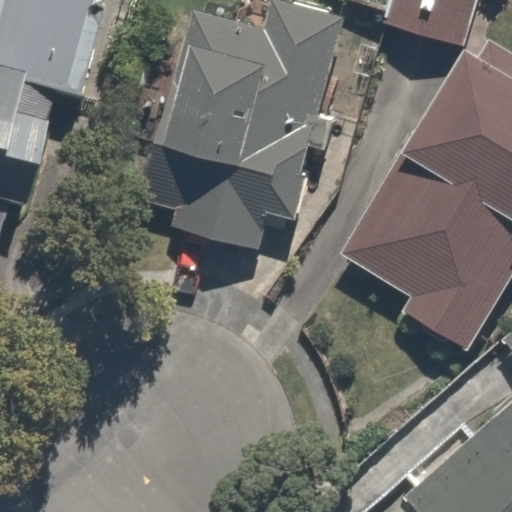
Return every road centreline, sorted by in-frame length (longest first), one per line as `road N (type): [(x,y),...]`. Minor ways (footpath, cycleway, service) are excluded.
road 1 (residential): [(0,418),(147,426)]
road 2 (residential): [(46,511),(147,426)]
